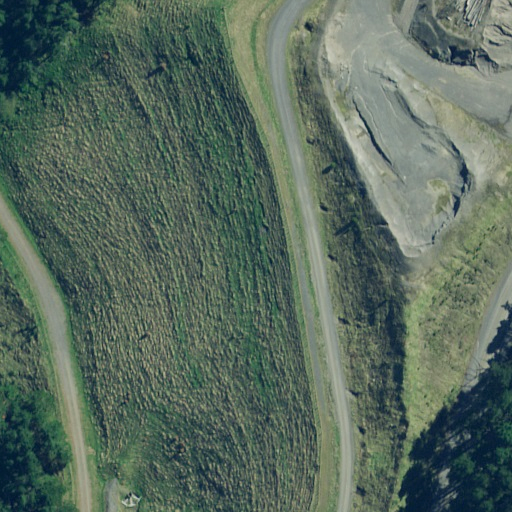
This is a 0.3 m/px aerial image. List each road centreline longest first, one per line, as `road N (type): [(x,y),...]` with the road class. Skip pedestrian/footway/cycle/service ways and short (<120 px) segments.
road 1 (track): [(426,0),(414,54),(304,99),(278,229),(310,326),(388,468)]
road 2 (track): [(511,192),(485,215),(388,468)]
road 3 (track): [(109,511),(110,488),(41,281),(0,232)]
